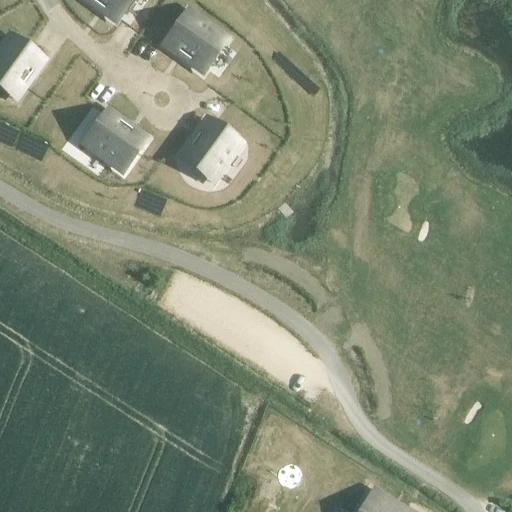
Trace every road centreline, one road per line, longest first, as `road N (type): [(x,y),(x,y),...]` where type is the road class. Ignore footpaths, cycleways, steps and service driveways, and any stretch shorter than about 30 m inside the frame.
road 1 (residential): [(475,511),(355,430),(338,377),(285,317),(185,262),(60,221),(0,187)]
road 2 (residential): [(46,0),(59,24),(159,99)]
